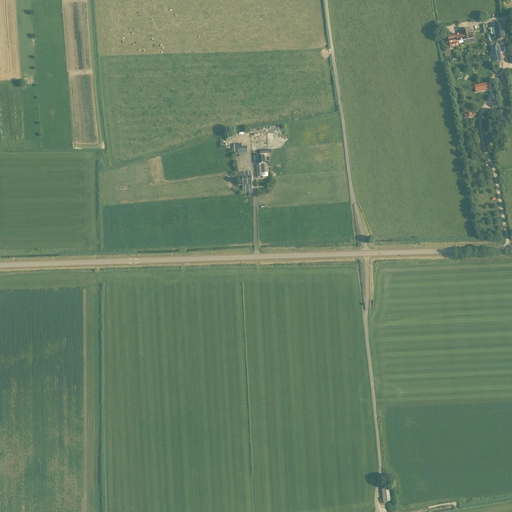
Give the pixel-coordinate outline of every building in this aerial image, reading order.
[(494,27),(495,35),(504,33),(503,25),(494,27)] [(474,39),(473,34),(472,34),(471,30),(469,31),(469,29),(460,30),(460,34),(460,35),(461,37),(462,36),(463,41),(474,39)] [(495,35),(494,35),(494,39),(496,39),(497,41),(501,41),(502,45),(506,44),(505,40),(506,40),(504,33),(495,35)] [(458,42),(463,41),(462,36),(461,37),(460,35),(448,37),(450,48),(459,46),(458,42)] [(500,47),(496,48),(490,49),(493,64),(502,62),(500,47)] [(487,84),(475,86),(476,92),(488,90),(487,84)] [(242,144),(234,145),(234,149),(235,154),(248,153),(247,147),(242,147),(242,144)] [(258,157),(254,157),(254,161),(256,161),(257,172),(261,172),(261,174),(262,177),(263,178),(267,177),(268,176),(267,164),(265,164),(264,156),(258,156),(258,157)] [(238,186),(243,186),(243,194),(252,194),(251,171),(238,172),(238,186)] [(381,490),(383,503),(390,501),(389,489),(381,490)]
